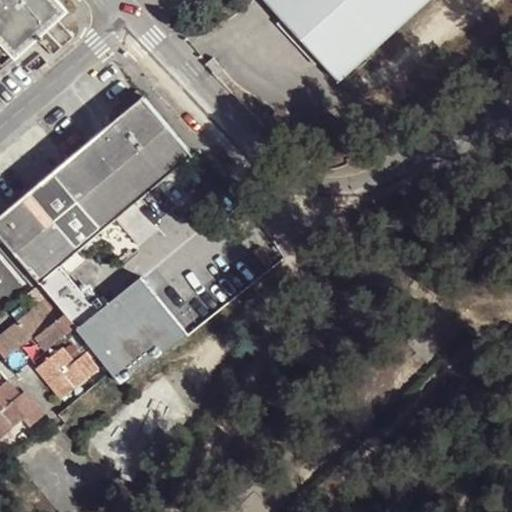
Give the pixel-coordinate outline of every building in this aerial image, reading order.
[(61,9),(53,0),(0,0),(0,51),(6,58),(30,37),(47,57),(69,38),(51,18),(61,9)] [(270,0),(339,77),(426,0),(270,0)] [(216,55),(209,62),(220,75),(228,68),(216,55)] [(62,264),(194,156),(144,96),(68,159),(0,215),(0,316),(33,289),(42,282),(62,264)] [(126,291),(111,304),(102,312),(82,288),(62,264),(42,282),(65,310),(91,342),(112,324),(121,317),(144,345),(161,332),(126,291)] [(65,310),(42,282),(33,289),(45,304),(4,338),(15,352),(65,310)] [(98,289),(82,288),(102,312),(111,304),(98,289)] [(66,321),(45,336),(54,348),(75,331),(66,321)] [(64,352),(41,370),(53,384),(66,374),(76,388),(101,369),(86,350),(72,362),(64,352)] [(3,389),(0,391),(0,420),(6,416),(18,428),(42,408),(28,392),(15,402),(3,389)]
